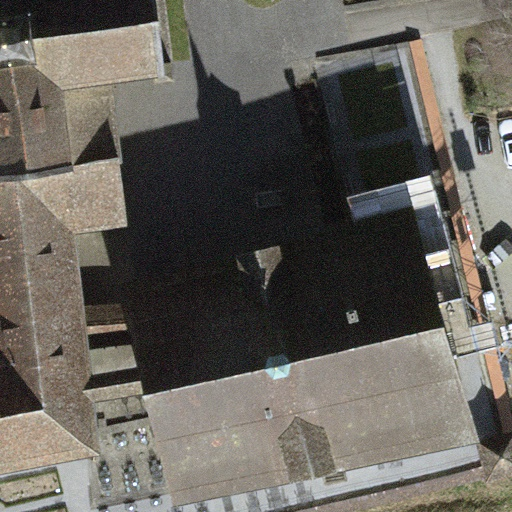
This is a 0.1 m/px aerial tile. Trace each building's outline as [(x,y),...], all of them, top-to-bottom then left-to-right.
[(0,0),(0,178),(121,162),(111,83),(156,79),(156,88),(179,85),(176,61),(164,62),(155,0),(0,0)] [(0,462),(89,446),(79,341),(76,312),(68,229),(89,227),(90,230),(98,229),(97,221),(118,219),(119,227),(130,226),(121,162),(0,178),(0,462)] [(407,224),(137,293),(141,308),(147,336),(167,425),(181,486),(445,432),(462,429),(417,271),(407,224)] [(141,308),(76,312),(79,341),(147,336),(141,308)] [(511,436),(484,444),(492,474),(511,468),(511,436)]
